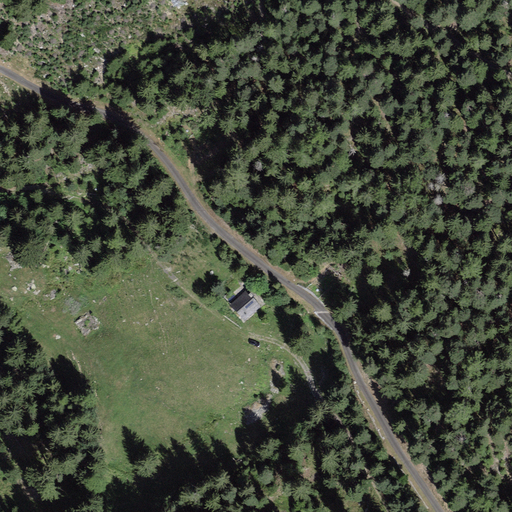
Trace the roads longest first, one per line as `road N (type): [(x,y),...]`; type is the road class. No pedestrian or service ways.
road 1 (unclassified): [(438,511),(321,311),(210,222),(134,129),(0,69)]
road 2 (track): [(0,189),(97,205),(216,318),(290,352),(389,511)]
road 3 (track): [(381,0),(511,84)]
